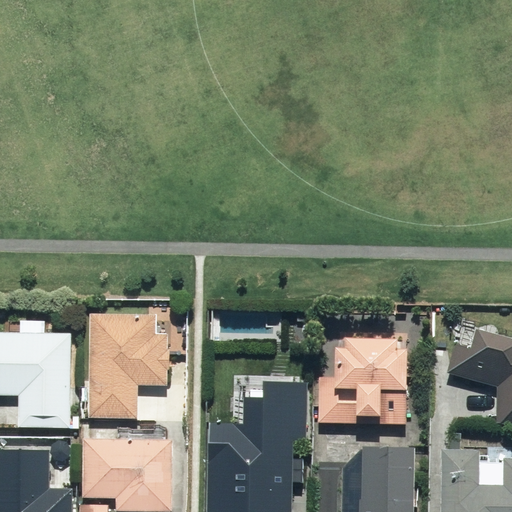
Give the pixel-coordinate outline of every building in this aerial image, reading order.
[(282,315),(230,313),(229,341),(281,344),(282,315)] [(155,317),(94,315),(90,418),(139,420),(140,387),(171,388),(174,338),(155,338),(155,317)] [(76,335),(47,334),(47,320),(22,319),(22,335),(0,334),(0,396),(22,397),(21,430),(72,432),(76,335)] [(511,343),(464,329),(450,374),(501,390),(500,424),(511,424),(511,343)] [(326,379),(324,426),(410,430),(414,343),(337,340),(336,380),(326,379)] [(239,430),(211,429),(208,511),(294,511),(297,445),(308,446),(310,388),(241,386),(239,430)] [(88,438),(86,498),(116,499),(115,511),(176,511),(179,441),(88,438)] [(486,452),(446,450),(444,511),(511,511),(511,461),(486,460),(486,452)] [(0,511),(79,511),(80,487),(57,487),(58,453),(0,451),(0,511)] [(419,511),(422,455),(348,451),(345,511),(419,511)]
